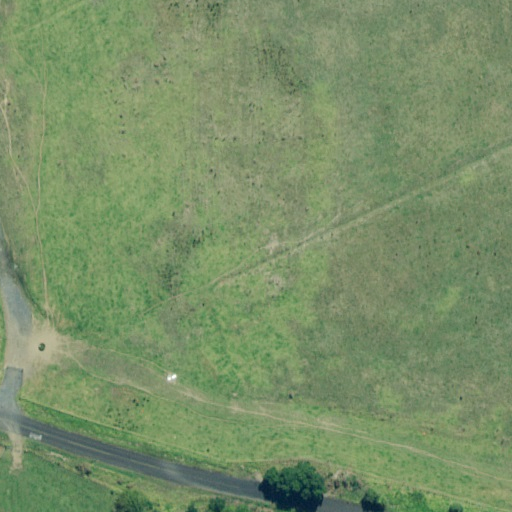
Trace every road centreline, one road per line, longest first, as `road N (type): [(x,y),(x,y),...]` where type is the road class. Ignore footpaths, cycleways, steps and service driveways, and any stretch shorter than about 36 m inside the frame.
road 1 (unclassified): [(0,417),(115,455),(347,511)]
road 2 (track): [(31,353),(0,229)]
